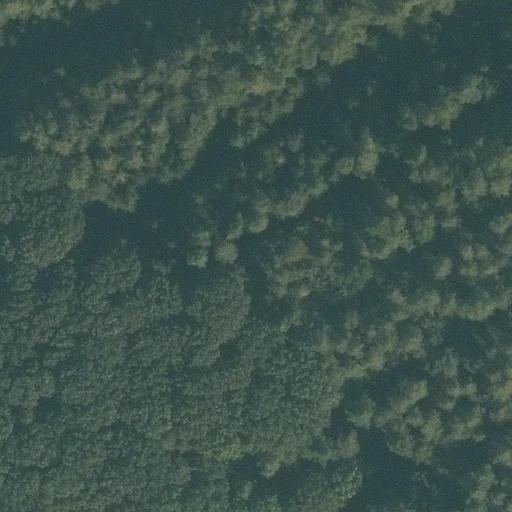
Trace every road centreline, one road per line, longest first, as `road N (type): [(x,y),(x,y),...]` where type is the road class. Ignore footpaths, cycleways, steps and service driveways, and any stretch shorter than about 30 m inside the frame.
road 1 (track): [(0,117),(482,511)]
road 2 (unknown): [(347,511),(511,413)]
